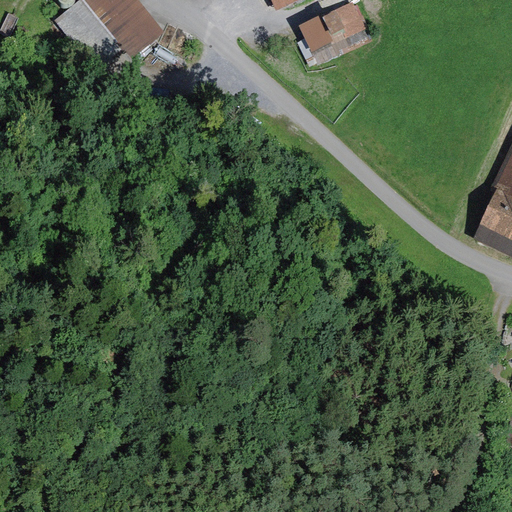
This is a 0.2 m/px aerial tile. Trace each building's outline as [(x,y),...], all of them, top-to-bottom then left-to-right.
[(102,0),(85,0),(60,21),(106,69),(142,42),(102,0)] [(268,0),(274,12),(302,0),(268,0)] [(338,17),(302,31),(311,53),(347,39),(338,17)] [(511,151),(478,226),(511,241),(511,151)] [(511,383),(489,496),(511,501),(511,383)]
